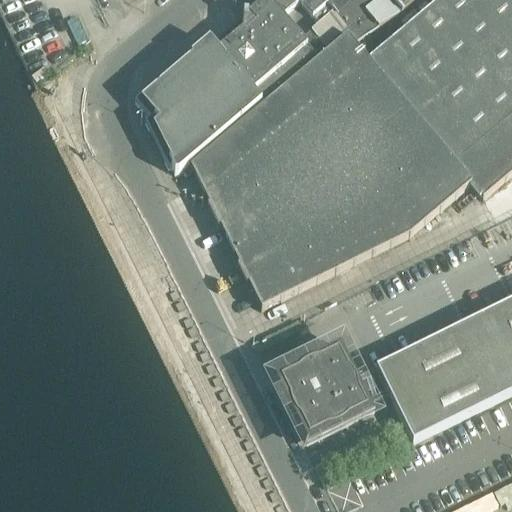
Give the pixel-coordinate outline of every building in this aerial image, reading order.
[(153,89),(134,105),(149,122),(145,125),(162,161),(168,172),(171,171),(174,177),(178,177),(182,174),(188,168),(197,161),(262,107),(264,109),(348,39),(352,48),(377,30),(401,14),(402,14),(418,0),(264,0),(267,3),(248,18),(243,18),(242,23),(230,34),(212,49),(209,45),(201,51),(199,49),(188,59),(191,62),(189,64),(159,90),(156,93),(153,89)] [(511,0),(442,0),(361,69),(352,48),(348,39),(264,109),(190,171),(188,168),(182,174),(187,180),(192,175),(261,314),(409,240),(470,188),(482,203),(511,177),(511,0)] [(197,161),(188,168),(190,171),(264,109),(262,107),(197,161)] [(511,304),(376,371),(412,445),(511,396),(511,304)] [(309,443),(365,414),(337,358),(309,372),(307,369),(308,368),(307,367),(306,368),(304,367),(300,369),(300,371),(298,372),(299,373),(299,372),(301,376),(280,386),(309,443)]
